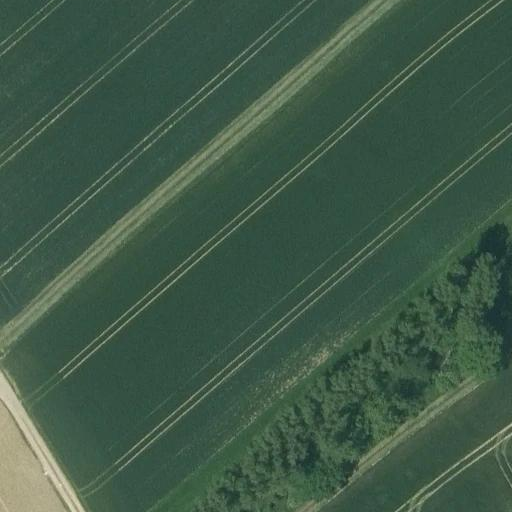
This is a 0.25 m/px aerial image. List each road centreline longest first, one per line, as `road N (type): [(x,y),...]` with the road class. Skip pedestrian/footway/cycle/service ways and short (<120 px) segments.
road 1 (track): [(391,0),(0,349)]
road 2 (track): [(312,511),(511,349)]
road 3 (track): [(0,385),(77,511)]
